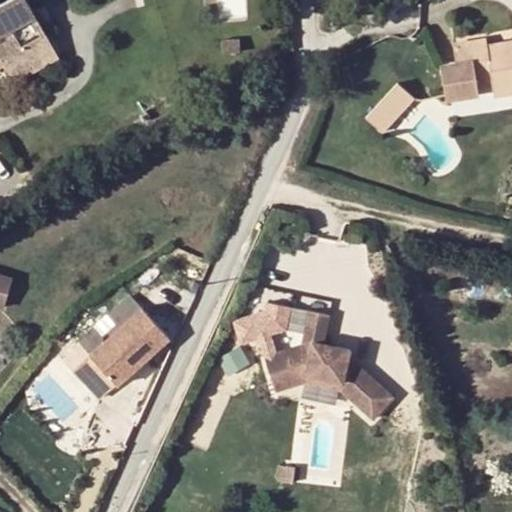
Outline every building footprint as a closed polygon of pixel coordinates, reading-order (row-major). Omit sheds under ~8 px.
[(24,51),(47,38),(25,0),(11,0),(0,6),(0,64),(2,64),(6,72),(28,60),(24,51)] [(241,25),(200,45),(208,62),(250,42),(241,25)] [(58,55),(47,38),(24,51),(28,60),(6,72),(11,81),(58,55)] [(479,95),(479,93),(478,88),(493,85),(495,90),(496,95),(511,92),(511,50),(490,55),(488,47),(487,41),(454,47),(457,65),(441,68),(447,100),(479,95)] [(511,42),(488,47),(490,55),(511,50),(511,42)] [(399,86),(378,108),(394,123),(415,101),(399,86)] [(394,123),(378,108),(367,120),(383,135),(394,123)] [(0,306),(5,308),(13,279),(0,275),(0,306)] [(81,345),(84,348),(92,357),(143,310),(131,298),(81,345)] [(143,310),(92,357),(95,360),(120,387),(170,339),(143,310)] [(295,344),(257,356),(266,385),(299,374),(336,383),(334,392),(367,422),(389,398),(349,362),(344,361),(346,350),(319,345),(325,316),(302,311),(295,344)] [(242,345),(219,356),(227,374),(251,362),(242,345)] [(92,357),(84,348),(68,364),(79,375),(95,360),(92,357)] [(95,360),(79,375),(104,402),(120,387),(95,360)] [(299,374),(266,385),(269,394),(299,384),(334,392),(336,383),(299,374)] [(288,470),(273,468),(271,483),(286,485),(288,470)]
